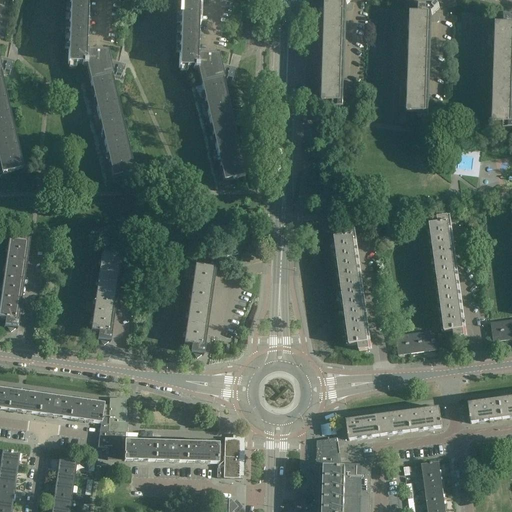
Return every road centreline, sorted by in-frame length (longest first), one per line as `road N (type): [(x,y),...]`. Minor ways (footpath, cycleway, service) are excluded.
road 1 (tertiary): [(281,264),(290,0)]
road 2 (residential): [(483,369),(464,221)]
road 3 (residential): [(381,383),(365,244)]
